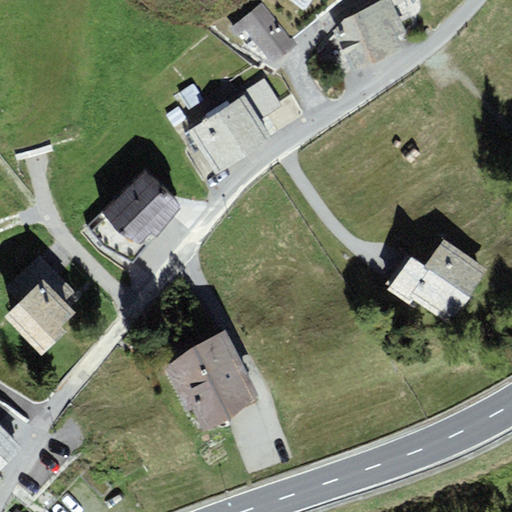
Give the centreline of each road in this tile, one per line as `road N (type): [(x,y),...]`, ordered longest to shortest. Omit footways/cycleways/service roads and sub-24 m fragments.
road 1 (residential): [(325,119),(272,154),(162,274),(55,412),(0,511)]
road 2 (primary): [(511,405),(427,446),(246,511)]
road 3 (residential): [(476,0),(397,71),(325,119)]
road 4 (residential): [(325,119),(297,61),(306,42),(355,0)]
